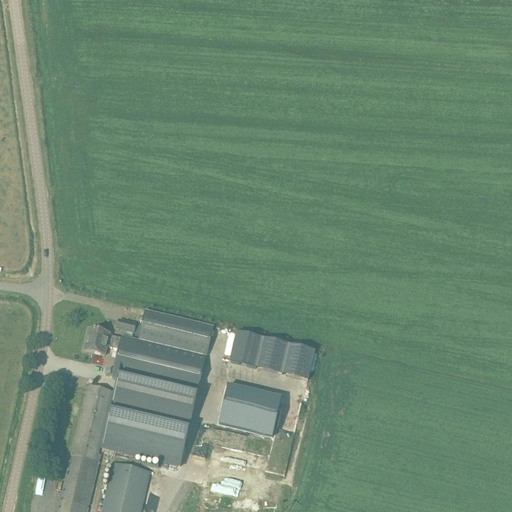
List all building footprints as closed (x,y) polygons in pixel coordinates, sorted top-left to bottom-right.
[(88,339),(85,352),(102,356),(104,347),(119,350),(112,378),(115,379),(118,380),(101,449),(180,468),(213,329),(213,328),(145,312),(138,341),(98,332),(88,330),(86,338),(88,339)] [(119,321),(117,330),(135,335),(140,336),(142,327),(137,325),(119,321)] [(255,369),(262,340),(236,334),(230,363),(255,369)] [(87,387),(57,511),(87,511),(101,455),(98,455),(100,448),(111,400),(113,393),(112,393),(97,389),(87,387)] [(228,387),(219,426),(272,439),(281,400),(228,387)] [(113,466),(102,511),(140,511),(149,474),(113,466)]
